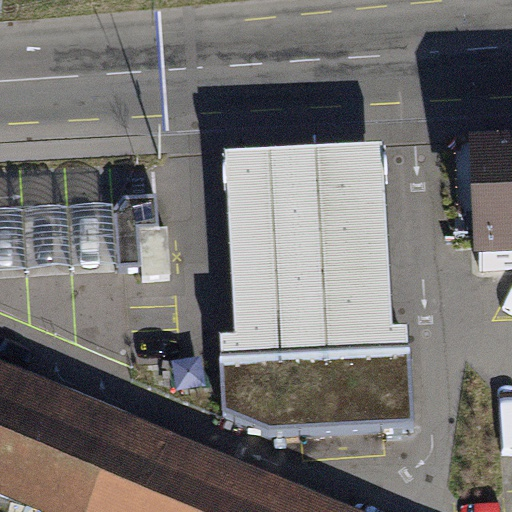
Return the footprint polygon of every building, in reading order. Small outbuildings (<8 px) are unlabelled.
[(222,370),(411,361),(410,339),(395,340),(386,157),(226,165),(235,348),(221,349),(222,370)] [(511,166),(476,169),(481,271),(511,269),(511,166)] [(116,217),(119,273),(119,275),(143,274),(141,236),(160,235),(158,204),(125,205),(116,217)] [(0,280),(119,273),(116,217),(115,213),(0,220),(0,280)] [(416,432),(411,361),(222,370),(223,421),(270,440),(416,432)] [(91,511),(123,434),(0,384),(0,496),(38,511),(91,511)] [(313,511),(123,434),(91,511),(313,511)]
